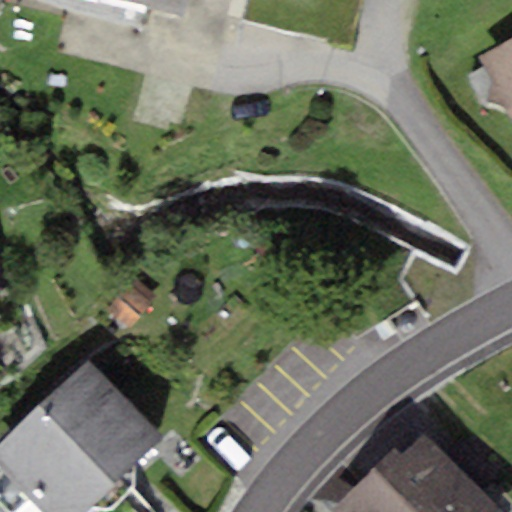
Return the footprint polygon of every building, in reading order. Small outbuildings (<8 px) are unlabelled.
[(151,0),(151,1),(223,12),(225,0),(151,0)] [(511,43),(476,59),(511,122),(511,43)] [(0,193),(0,314),(24,310),(0,193)] [(84,511),(159,445),(89,366),(0,446),(0,468),(39,511),(84,511)] [(397,459),(342,511),(491,511),(425,443),(403,465),(397,459)]
